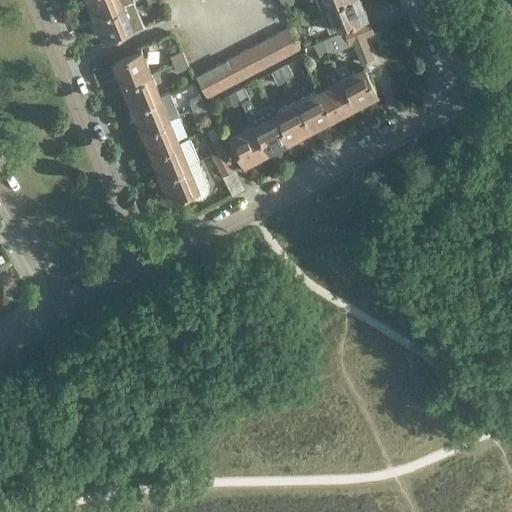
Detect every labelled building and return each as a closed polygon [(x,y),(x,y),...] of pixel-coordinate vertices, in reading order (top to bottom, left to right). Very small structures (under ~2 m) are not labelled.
[(122,3),(120,0),(89,0),(95,14),(122,3)] [(368,15),(361,0),(336,0),(330,3),(340,26),(368,15)] [(132,27),(122,3),(95,14),(105,38),(132,27)] [(369,20),(344,30),(349,43),(353,41),(365,36),(373,32),(369,20)] [(277,32),(289,54),(300,48),(289,26),(277,32)] [(331,50),(327,51),(328,54),(354,43),(353,41),(349,43),(344,30),(325,38),(331,50)] [(277,60),(289,54),(277,32),(266,38),(277,60)] [(374,57),(365,36),(353,41),(354,43),(361,62),(374,57)] [(254,44),(266,66),(277,60),(266,38),(254,44)] [(319,55),(327,51),(331,50),(325,38),(322,39),(313,43),(319,55)] [(254,72),(266,66),(254,44),(243,50),(254,72)] [(151,73),(147,63),(141,49),(113,60),(123,84),(151,73)] [(173,63),(186,58),(182,50),(170,55),(173,63)] [(231,57),(242,78),(254,72),(243,50),(231,57)] [(231,85),(242,78),(231,57),(219,63),(231,85)] [(186,58),(173,63),(176,71),(189,66),(186,58)] [(280,66),(286,78),(294,74),(287,62),(280,66)] [(208,69),(219,91),(231,85),(219,63),(208,69)] [(377,92),(363,64),(349,71),(345,65),(336,70),(355,104),(377,92)] [(277,83),(286,78),(280,66),(271,71),(277,83)] [(208,97),(219,91),(208,69),(196,75),(208,97)] [(333,115),(355,104),(336,70),(327,75),(330,81),(318,87),(333,115)] [(151,73),(123,84),(133,107),(160,95),(151,73)] [(260,118),(250,97),(243,85),(236,89),(242,102),(252,122),(253,122),(267,150),(289,138),(275,110),(260,118)] [(318,87),(296,99),(311,127),(333,115),(318,87)] [(242,102),(236,89),(228,93),(234,106),(242,102)] [(160,95),(133,107),(142,129),(170,118),(160,95)] [(192,109),(204,104),(201,96),(189,100),(192,109)] [(311,127),(296,99),(275,110),(289,138),(311,127)] [(204,104),(192,109),(196,117),(208,113),(204,104)] [(179,141),(170,118),(142,129),(151,152),(179,141)] [(253,122),(252,122),(230,134),(245,162),(267,150),(253,122)] [(161,175),(188,163),(199,159),(189,136),(179,141),(151,152),(161,175)] [(211,152),(222,146),(218,137),(207,143),(211,152)] [(222,146),(211,152),(223,175),(234,169),(222,146)] [(188,163),(161,175),(170,199),(188,191),(191,195),(195,197),(198,198),(203,197),(206,195),(208,191),(209,188),(208,183),(199,159),(188,163)]
